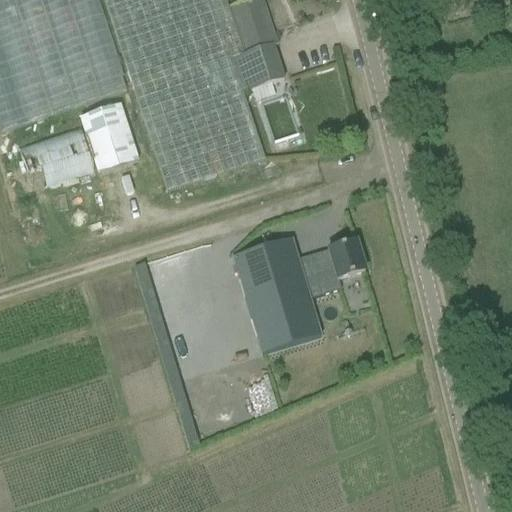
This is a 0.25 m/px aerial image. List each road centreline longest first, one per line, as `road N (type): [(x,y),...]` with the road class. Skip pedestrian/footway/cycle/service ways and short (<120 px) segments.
road 1 (tertiary): [(481,511),(357,0)]
road 2 (track): [(0,293),(325,192)]
